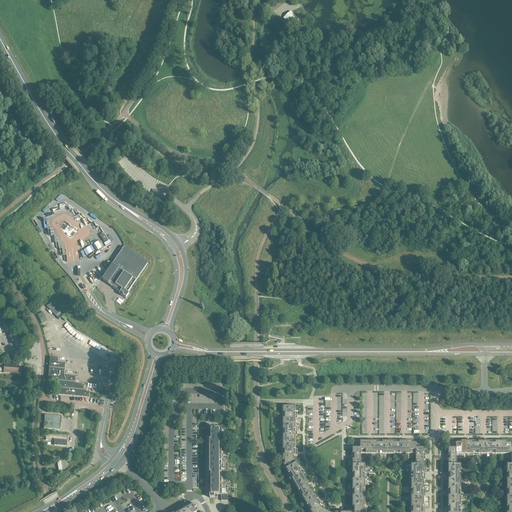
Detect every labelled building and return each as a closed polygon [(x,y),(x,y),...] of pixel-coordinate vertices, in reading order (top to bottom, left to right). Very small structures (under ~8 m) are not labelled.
[(302,23),(291,12),(284,18),(294,30),(302,23)] [(84,251),(87,255),(94,251),(91,246),(84,251)] [(125,297),(146,265),(122,250),(100,282),(120,295),(118,297),(122,299),(122,300),(124,302),(126,298),(125,297)] [(41,323),(47,321),(43,312),(38,314),(41,323)] [(27,347),(22,341),(22,342),(14,332),(9,336),(16,346),(16,345),(18,347),(17,348),(20,351),(27,347)] [(74,384),(75,377),(64,376),(65,364),(57,363),(58,358),(50,357),(48,380),(52,380),(52,382),(59,383),(59,388),(54,387),(55,386),(48,385),(48,392),(54,392),(54,390),(58,390),(58,395),(89,398),(89,392),(85,392),(85,390),(82,390),(82,385),(74,384)] [(18,374),(18,367),(4,365),(3,373),(18,374)] [(297,419),(297,413),(296,413),(296,407),(283,407),(283,424),(296,424),(296,419),(297,419)] [(61,416),(45,415),(43,429),(60,430),(61,416)] [(228,430),(228,423),(222,423),(222,426),(210,426),(210,435),(222,435),(222,430),(228,430)] [(297,436),(297,429),(296,429),(296,424),(283,424),(283,444),(296,444),(296,436),(297,436)] [(61,445),(66,446),(67,436),(51,434),(51,440),(61,441),(61,445)] [(388,454),(388,442),(383,442),(383,440),(377,440),(377,442),(371,442),(371,454),(388,454)] [(405,454),(405,442),(400,442),(400,440),(394,440),(394,442),(388,442),(388,454),(405,454)] [(484,454),(484,442),(479,442),(479,440),(472,440),(472,442),(467,442),(467,454),(484,454)] [(501,454),(501,442),(496,442),(496,440),(489,440),(489,442),(484,442),(484,454),(501,454)] [(371,454),(371,442),(356,442),(356,448),(361,448),(361,454),(371,454)] [(424,454),(424,448),(420,448),(420,443),(411,443),(411,442),(405,442),(405,454),(416,454),(416,465),(424,465),(424,460),(426,460),(426,454),(424,454)] [(467,454),(467,442),(461,442),(461,443),(452,443),(452,448),(457,448),(457,454),(467,454)] [(511,443),(507,443),(507,442),(501,442),(501,454),(511,454),(511,465),(511,443)] [(294,458),(294,456),(297,456),(297,449),(296,449),(296,444),(283,444),(283,461),(285,461),(285,464),(283,465),(286,470),(297,464),(294,458)] [(361,465),(361,454),(361,448),(356,448),(353,448),(353,454),(351,454),(351,460),(353,460),(353,465),(361,465)] [(457,465),(457,454),(457,448),(452,448),(448,448),(448,454),(447,454),(447,460),(448,460),(448,465),(457,465)] [(228,494),(228,468),(228,457),(228,451),(222,451),(210,451),(210,452),(218,452),(218,457),(218,462),(218,468),(218,473),(218,478),(218,484),(218,489),(218,495),(221,495),(221,501),(228,501),(228,494)] [(306,479),(303,474),(304,473),(301,467),(300,468),(297,464),(286,470),(289,474),(288,475),(289,478),(291,481),(292,480),(295,485),(306,479)] [(367,480),(367,474),(365,474),(365,473),(365,465),(361,465),(353,465),(353,473),(353,474),(351,474),(351,480),(353,480),(353,485),(365,485),(365,480),(367,480)] [(426,480),(426,474),(424,474),(424,473),(424,465),(416,465),(411,465),(411,473),(411,474),(410,474),(410,480),(411,480),(411,485),(424,485),(424,480),(426,480)] [(463,480),(463,474),(461,474),(461,473),(461,465),(457,465),(448,465),(448,473),(448,474),(447,474),(447,480),(448,480),(448,485),(461,485),(461,480),(463,480)] [(314,490),(311,485),(310,486),(306,479),(295,485),(299,492),(298,493),(301,498),(302,498),(305,502),(316,496),(313,491),(314,490)] [(367,497),(367,494),(367,491),(365,491),(365,485),(353,485),(353,491),(351,491),(351,497),(353,497),(353,502),(365,502),(365,497),(367,497)] [(426,497),(426,491),(424,491),(424,485),(411,485),(411,491),(410,491),(410,497),(411,497),(411,502),(424,502),(424,497),(426,497)] [(463,497),(463,494),(463,490),(461,490),(461,485),(448,485),(448,491),(447,491),(447,497),(448,497),(448,502),(461,502),(461,497),(463,497)] [(326,511),(327,511),(321,509),(320,507),(323,505),(320,499),(318,500),(316,496),(305,502),(307,506),(306,507),(308,511),(326,511)] [(366,511),(367,508),(365,508),(365,502),(353,502),(353,508),(354,508),(354,511),(366,511)] [(425,511),(426,508),(424,508),(424,502),(411,502),(411,508),(410,508),(409,511),(425,511)] [(462,511),(463,508),(461,508),(461,502),(448,502),(448,508),(447,508),(446,511),(462,511)] [(201,511),(202,511),(201,511),(194,511),(195,511),(197,510),(194,503),(178,511),(201,511)]
